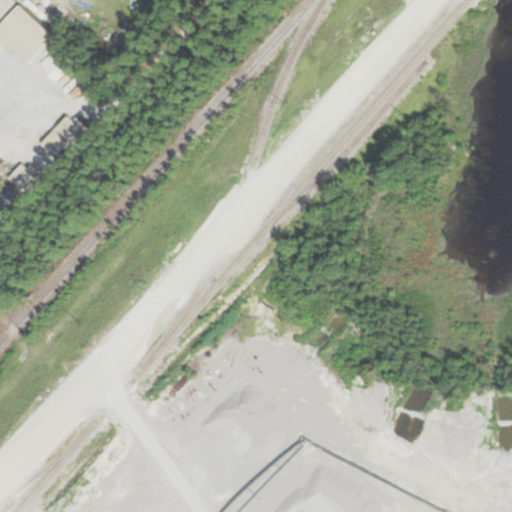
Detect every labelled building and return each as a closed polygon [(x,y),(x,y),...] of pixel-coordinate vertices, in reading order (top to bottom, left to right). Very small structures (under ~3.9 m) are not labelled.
[(0,0),(0,21),(18,3),(15,0),(0,0)] [(56,37),(22,5),(0,26),(0,37),(29,65),(56,37)] [(72,68),(56,50),(41,63),(57,82),(72,68)] [(66,146),(73,153),(92,133),(70,112),(41,144),(55,157),(66,146)] [(41,181),(24,164),(11,176),(28,194),(41,181)]
